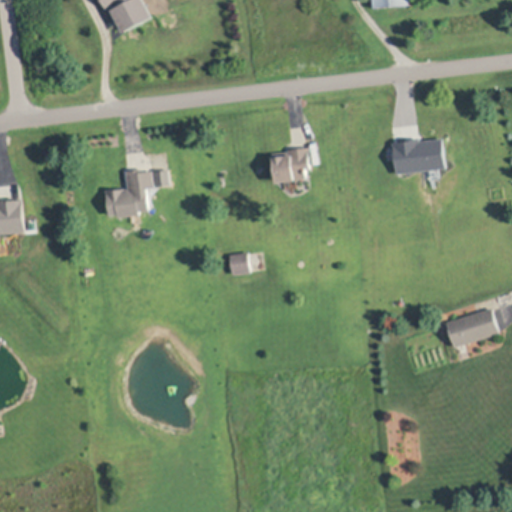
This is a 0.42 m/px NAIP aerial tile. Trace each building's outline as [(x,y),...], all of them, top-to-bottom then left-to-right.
[(150,0),(158,13),(128,29),(116,7),(113,9),(107,0),(150,0)] [(376,0),(377,10),(410,8),(409,0),(376,0)] [(402,176),(452,169),(448,138),(398,145),(402,176)] [(308,167),(309,178),(298,179),(297,177),(279,179),(276,154),(292,153),(291,150),(311,148),(313,166),(308,167)] [(146,170),(155,169),(157,186),(149,187),(152,208),(141,209),(142,212),(121,215),(120,212),(112,213),(109,189),(131,186),(129,170),(146,167),(146,170)] [(159,188),(174,187),(172,171),(158,172),(159,188)] [(27,230),(0,232),(0,198),(24,196),(27,230)] [(252,271),(235,273),(233,254),(250,252),(252,271)] [(502,330),(458,344),(450,319),(494,305),(502,330)]
